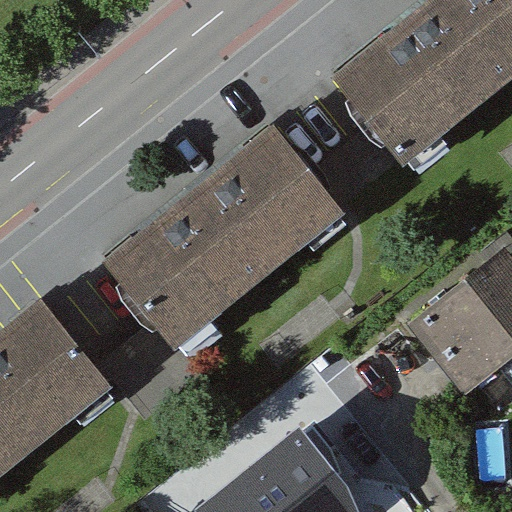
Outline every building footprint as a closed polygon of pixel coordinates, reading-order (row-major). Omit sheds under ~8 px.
[(358,56),(335,75),(399,155),(511,64),(511,0),(428,0),(427,1),(404,20),(381,38),(358,56)] [(156,321),(170,338),(334,206),(271,128),(188,194),(106,259),(156,321)] [(504,260),(426,323),(447,350),(443,353),(467,383),(511,346),(511,268),(511,269),(504,260)] [(0,346),(0,461),(102,380),(46,310),(0,346)] [(199,375),(170,338),(156,321),(102,364),(145,418),(199,375)] [(198,501),(206,511),(304,511),(355,472),(332,444),(349,430),(326,402),(236,474),(234,472),(198,501)]
